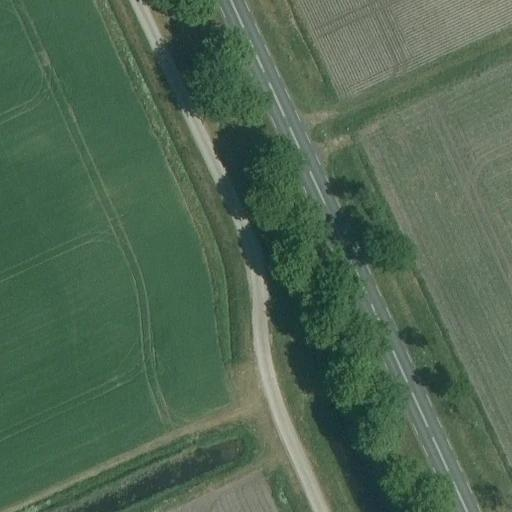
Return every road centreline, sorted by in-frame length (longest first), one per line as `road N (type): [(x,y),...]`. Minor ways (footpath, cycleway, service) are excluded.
road 1 (primary): [(462,511),(227,0)]
road 2 (unclassified): [(316,511),(271,404),(250,257),(134,0)]
